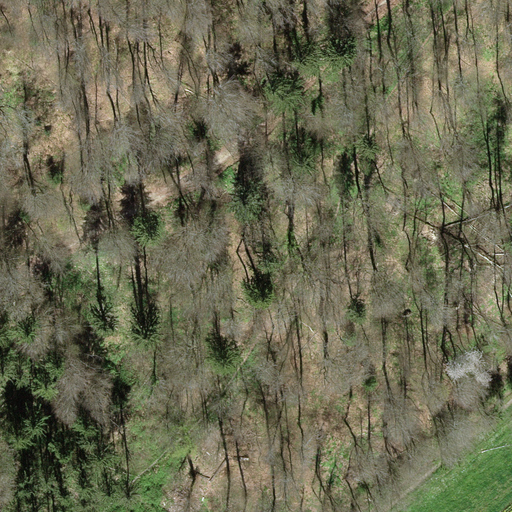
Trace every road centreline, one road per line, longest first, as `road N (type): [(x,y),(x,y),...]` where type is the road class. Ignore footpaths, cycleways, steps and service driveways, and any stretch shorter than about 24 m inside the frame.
road 1 (track): [(0,291),(255,134),(386,0)]
road 2 (track): [(376,511),(511,398)]
